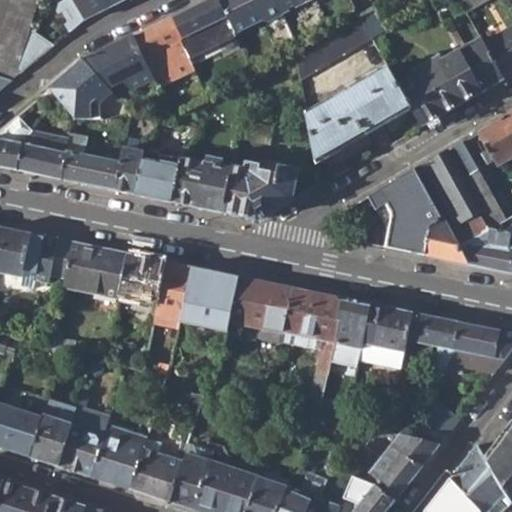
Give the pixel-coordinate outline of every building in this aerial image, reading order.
[(10,0),(0,33),(0,74),(8,77),(14,79),(22,72),(17,69),(30,29),(39,0),(10,0)] [(62,0),(61,2),(59,9),(71,30),(82,21),(88,18),(111,7),(106,0),(62,0)] [(205,0),(173,15),(185,38),(194,56),(238,35),(236,32),(220,0),(205,0)] [(276,0),(220,0),(236,32),(256,22),(260,20),(267,23),(284,16),(283,13),(276,0)] [(276,0),(283,13),(308,0),(276,0)] [(295,51),(300,75),(372,34),(360,13),(295,51)] [(159,78),(162,84),(176,77),(167,58),(165,59),(160,50),(185,38),(173,15),(137,33),(159,78)] [(511,74),(511,26),(492,38),(486,29),(479,33),(482,38),(506,78),(511,74)] [(54,44),(30,29),(17,69),(22,72),(54,44)] [(110,46),(111,47),(93,61),(91,63),(111,87),(121,78),(135,89),(159,78),(137,33),(110,46)] [(506,78),(482,38),(461,50),(484,90),(506,78)] [(110,46),(89,56),(87,57),(91,63),(93,61),(111,47),(110,46)] [(413,107),(423,125),(484,90),(461,50),(444,59),(442,56),(413,72),(414,76),(400,84),(413,107)] [(87,57),(85,58),(95,78),(100,76),(114,93),(115,92),(111,87),(91,63),(87,57)] [(95,78),(85,58),(66,74),(69,78),(63,83),(60,79),(49,88),(75,118),(97,117),(102,102),(114,93),(100,76),(95,78)] [(307,110),(317,162),(354,141),(413,107),(400,84),(389,63),(307,110)] [(0,90),(14,79),(8,77),(0,74),(0,90)] [(66,74),(60,79),(63,83),(69,78),(66,74)] [(511,157),(511,112),(480,132),(499,165),(511,157)] [(114,140),(128,143),(132,127),(132,126),(134,116),(119,116),(114,140)] [(134,116),(132,126),(132,127),(154,129),(156,118),(134,116)] [(23,117),(0,135),(0,136),(23,142),(34,130),(23,117)] [(240,135),(271,142),(274,126),(243,119),(240,135)] [(16,170),(62,179),(71,137),(34,130),(23,142),(16,170)] [(62,179),(117,191),(124,160),(85,152),(88,140),(78,139),(79,135),(71,134),(71,137),(62,179)] [(0,166),(16,170),(23,142),(0,136),(0,166)] [(475,224),(472,237),(508,217),(463,141),(416,168),(443,217),(475,224)] [(117,191),(163,200),(184,159),(185,158),(127,147),(124,160),(117,191)] [(163,200),(225,213),(234,168),(223,165),(224,160),(209,157),(208,162),(185,158),(184,159),(163,200)] [(278,173),(261,170),(262,165),(248,162),(247,167),(234,165),(234,168),(225,213),(257,220),(294,198),(298,172),(278,168),(278,173)] [(388,247),(425,255),(432,223),(443,217),(416,168),(371,195),(390,233),(388,247)] [(467,263),(511,272),(511,247),(506,246),(509,230),(511,228),(511,214),(508,217),(472,237),(467,263)] [(425,255),(467,263),(472,237),(475,224),(443,217),(432,223),(425,255)] [(37,271),(52,275),(60,239),(3,227),(0,241),(0,271),(22,276),(26,261),(38,264),(37,271)] [(52,275),(67,278),(74,242),(60,239),(52,275)] [(65,287),(121,299),(121,296),(129,253),(74,242),(67,278),(65,287)] [(121,296),(158,304),(167,261),(129,253),(121,296)] [(167,261),(158,304),(156,312),(154,322),(178,327),(180,319),(181,318),(181,315),(191,266),(167,261)] [(217,331),(228,334),(231,320),(240,277),(191,266),(181,315),(181,318),(180,319),(199,324),(201,317),(220,322),(217,331)] [(231,320),(284,331),(294,288),(240,277),(231,320)] [(284,331),(284,332),(324,340),(335,342),(345,298),(294,288),(284,331)] [(345,298),(335,342),(362,348),(363,342),(372,304),(345,298)] [(372,304),(363,342),(388,348),(405,351),(407,340),(413,313),(372,304)] [(437,362),(449,365),(455,350),(460,322),(413,313),(407,340),(441,348),(437,362)] [(460,322),(455,350),(502,360),(511,346),(511,334),(511,333),(460,322)] [(0,351),(4,352),(5,348),(17,352),(20,338),(7,334),(0,332),(0,351)] [(282,342),(322,350),(324,340),(284,332),(282,342)] [(53,346),(74,351),(76,341),(55,335),(53,346)] [(310,407),(320,410),(323,398),(335,342),(324,340),(322,350),(310,407)] [(362,348),(357,369),(372,372),(375,361),(385,363),(388,348),(363,342),(362,348)] [(79,395),(71,421),(70,424),(56,465),(90,476),(103,435),(107,425),(110,414),(85,406),(87,398),(79,395)] [(349,405),(323,398),(320,410),(319,414),(345,420),(349,405)] [(422,422),(448,429),(458,416),(433,398),(422,422)] [(70,424),(71,421),(61,418),(62,414),(67,415),(69,407),(49,401),(43,416),(30,456),(56,465),(70,424)] [(0,446),(30,456),(43,416),(0,402),(0,446)] [(500,507),(506,511),(511,511),(511,424),(465,476),(500,507)] [(107,425),(103,435),(143,447),(146,437),(107,425)] [(376,486),(395,498),(437,444),(399,434),(371,471),(369,470),(363,481),(373,485),(376,486)] [(130,488),(143,447),(103,435),(90,476),(130,488)] [(181,459),(143,447),(130,488),(168,500),(181,459)] [(191,508),(205,511),(245,511),(260,476),(207,460),(191,508)] [(301,491),(286,485),(275,511),(313,511),(319,498),(323,488),(327,479),(308,472),(301,491)] [(384,511),(395,498),(376,486),(373,485),(363,481),(351,475),(342,496),(359,504),(353,511),(384,511)] [(427,511),(484,511),(483,511),(481,509),(451,475),(425,510),(427,511)] [(245,511),(275,511),(286,485),(260,476),(245,511)] [(46,511),(52,496),(3,480),(0,489),(0,511),(46,511)] [(46,511),(101,511),(102,511),(52,496),(46,511)] [(353,511),(359,504),(342,496),(338,505),(346,511),(353,511)] [(313,511),(334,511),(338,505),(319,498),(313,511)]
